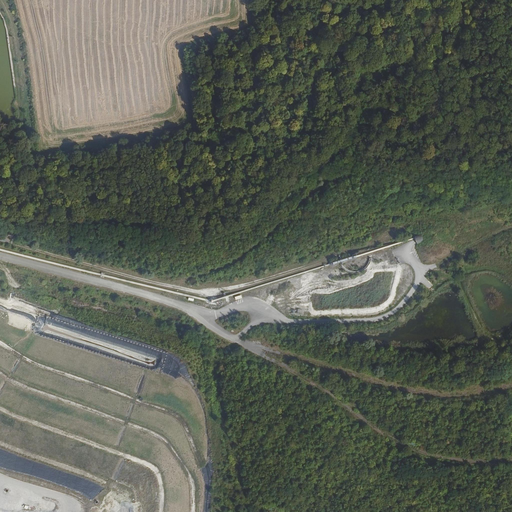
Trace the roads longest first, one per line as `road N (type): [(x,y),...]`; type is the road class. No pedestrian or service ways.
road 1 (track): [(511,464),(441,459),(395,442),(234,339)]
road 2 (track): [(234,339),(428,395),(511,385)]
road 3 (track): [(0,373),(161,437),(188,475),(192,511)]
road 4 (track): [(234,339),(253,323),(375,321),(393,313),(417,277),(405,246)]
road 5 (track): [(195,452),(174,415),(0,342)]
road 6 (track): [(357,168),(325,184),(244,256),(168,287)]
road 7 (track): [(246,511),(214,375),(221,348),(234,339)]
